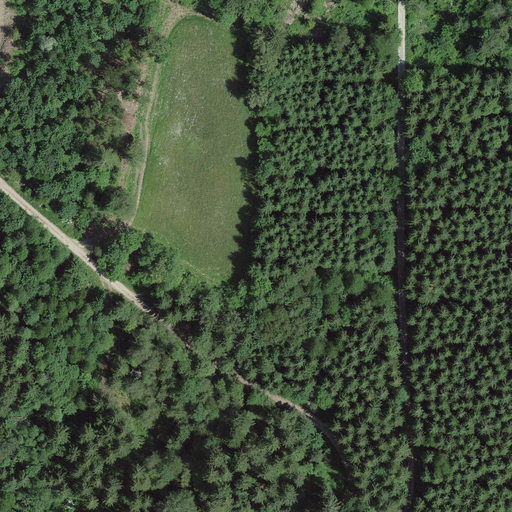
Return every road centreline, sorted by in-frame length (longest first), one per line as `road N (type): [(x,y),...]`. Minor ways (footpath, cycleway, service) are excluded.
road 1 (track): [(406,511),(404,0)]
road 2 (track): [(0,184),(208,359),(320,427),(351,476),(356,511)]
